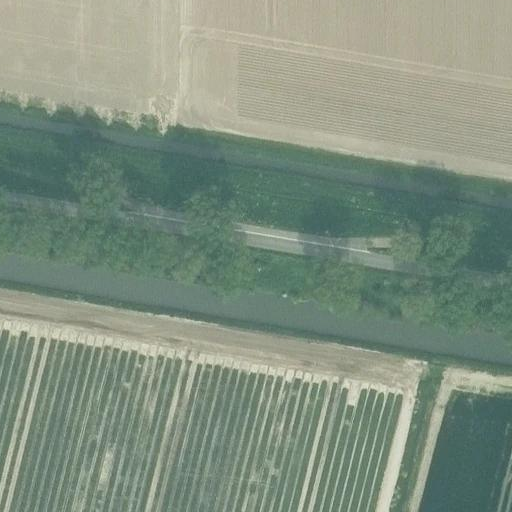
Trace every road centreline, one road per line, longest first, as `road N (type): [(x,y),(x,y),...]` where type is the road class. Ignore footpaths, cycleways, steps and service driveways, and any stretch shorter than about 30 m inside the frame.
road 1 (unclassified): [(0,197),(511,281)]
road 2 (track): [(511,245),(368,243),(340,252)]
road 3 (track): [(155,222),(116,199),(0,164)]
